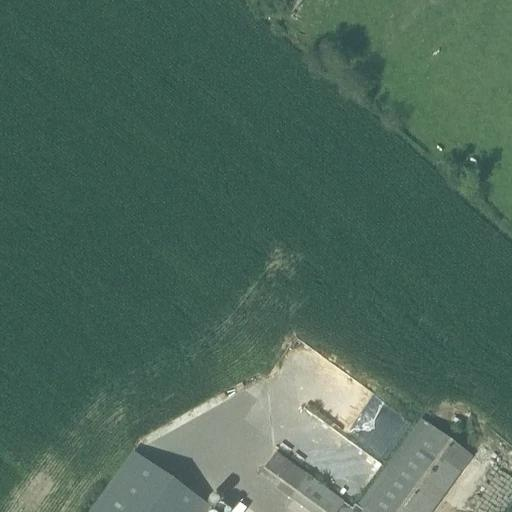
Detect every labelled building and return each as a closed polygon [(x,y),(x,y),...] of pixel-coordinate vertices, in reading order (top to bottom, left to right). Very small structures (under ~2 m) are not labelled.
[(275,0),(292,14),(303,0),(275,0)] [(419,420),(354,510),(276,453),(259,476),(308,511),(431,511),(471,459),(419,420)] [(207,511),(209,509),(132,454),(90,511),(207,511)] [(485,505),(496,511),(508,511),(511,506),(511,476),(505,472),(485,505)] [(225,498),(235,489),(223,477),(213,486),(225,498)]
